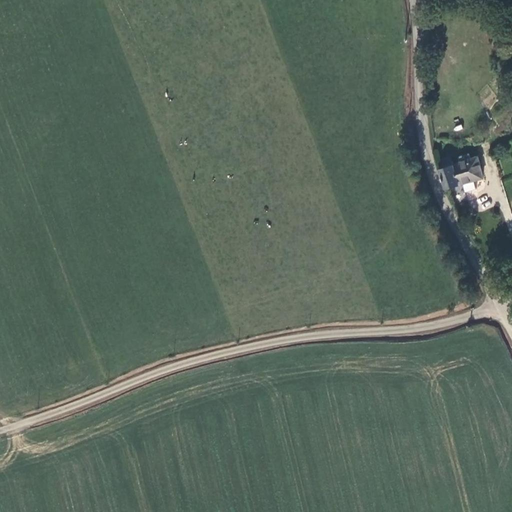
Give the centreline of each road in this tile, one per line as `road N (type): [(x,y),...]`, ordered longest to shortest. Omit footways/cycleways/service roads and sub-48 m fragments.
road 1 (unclassified): [(0,430),(176,363),(300,336),(424,325),(499,303)]
road 2 (unclassified): [(499,303),(433,183),(414,0)]
